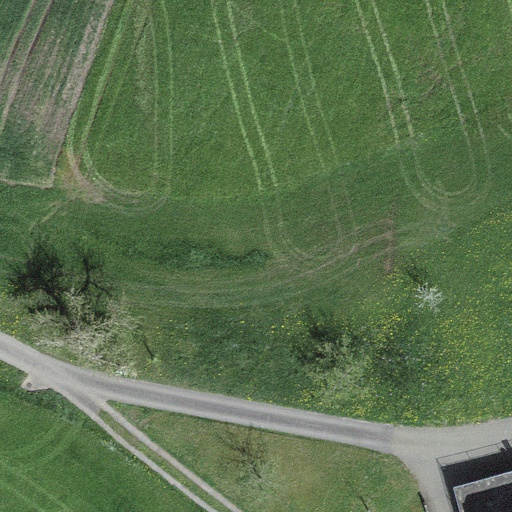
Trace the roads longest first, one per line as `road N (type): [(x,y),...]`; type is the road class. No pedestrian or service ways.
road 1 (track): [(511,436),(415,439),(180,403),(62,374),(0,343)]
road 2 (track): [(226,511),(99,414),(62,374)]
